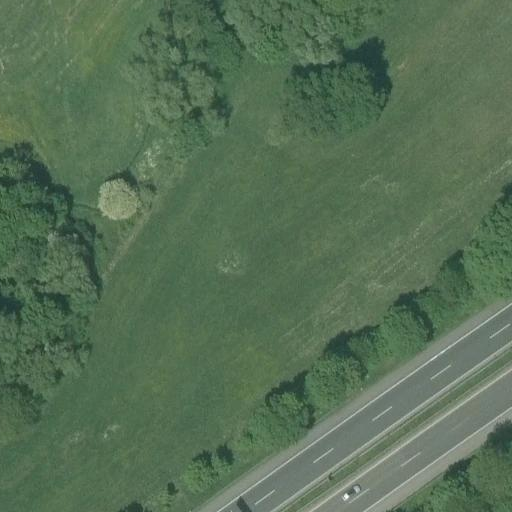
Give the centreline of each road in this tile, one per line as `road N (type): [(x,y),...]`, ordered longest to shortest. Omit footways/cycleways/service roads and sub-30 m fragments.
road 1 (motorway): [(511,327),(250,511)]
road 2 (motorway): [(342,511),(511,393)]
